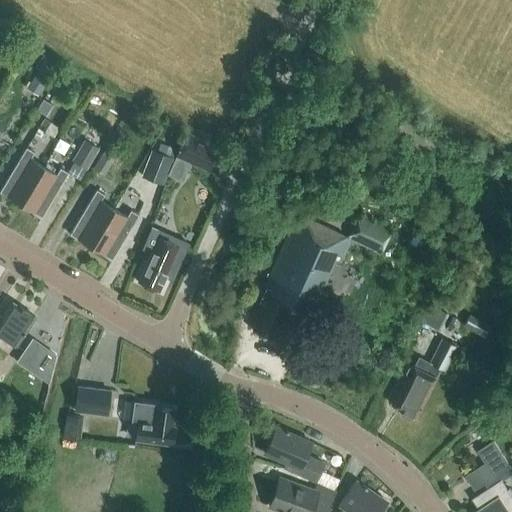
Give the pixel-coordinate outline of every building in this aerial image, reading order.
[(26,89),(37,95),(56,64),(42,56),(35,67),(39,69),(26,89)] [(52,105),(43,99),(35,111),(44,117),(52,105)] [(41,142),(53,149),(59,138),(47,131),(41,142)] [(217,147),(189,135),(180,157),(208,169),(217,147)] [(89,164),(102,143),(89,136),(76,156),(89,164)] [(104,174),(123,144),(113,137),(94,167),(104,174)] [(21,205),(45,166),(32,158),(36,152),(28,147),(0,191),(21,205)] [(152,151),(143,175),(163,182),(164,180),(172,158),(152,151)] [(42,218),(69,173),(62,168),(58,175),(45,166),(21,205),(42,218)] [(91,248),(114,210),(101,202),(105,196),(97,191),(70,235),(91,248)] [(112,261),(139,217),(131,212),(127,218),(114,210),(91,248),(112,261)] [(379,251),(390,230),(357,215),(347,237),(297,214),(263,288),(265,289),(251,317),(256,320),(252,330),(272,339),(284,315),(309,328),(348,243),(352,245),(354,240),(379,251)] [(445,264),(455,245),(432,234),(422,253),(445,264)] [(169,278),(176,262),(172,260),(178,245),(155,235),(148,251),(151,252),(138,281),(159,290),(165,277),(169,278)] [(249,275),(252,269),(243,265),(240,271),(249,275)] [(17,344),(36,316),(20,306),(12,301),(3,316),(0,313),(0,332),(0,333),(17,344)] [(468,315),(462,325),(463,326),(483,337),(489,327),(468,315)] [(407,377),(393,405),(398,408),(400,414),(408,418),(414,416),(435,377),(434,376),(436,372),(439,367),(445,369),(457,345),(441,338),(429,361),(418,356),(413,366),(407,367),(405,372),(407,377)] [(55,355),(36,342),(24,350),(51,369),(55,355)] [(33,399),(41,387),(19,374),(12,386),(33,399)] [(107,415),(111,389),(77,385),(74,411),(107,415)] [(173,443),(175,426),(172,426),(174,409),(156,407),(156,405),(135,402),(133,421),(139,422),(137,439),(173,443)] [(83,438),(85,414),(71,412),(69,437),(83,438)] [(306,453),(311,440),(276,426),(265,453),(295,465),(293,470),(317,480),(325,461),(306,453)] [(497,479),(511,469),(511,468),(494,441),(479,451),(497,479)] [(328,511),(329,509),(336,490),(319,481),(315,490),(283,477),(271,505),(287,511),(328,511)] [(351,511),(379,511),(387,501),(355,480),(340,504),(351,511)] [(511,511),(511,500),(500,482),(479,496),(475,499),(479,505),(483,511),(511,511)]
